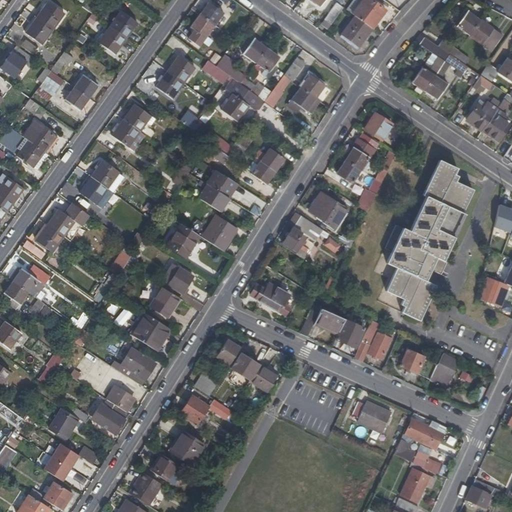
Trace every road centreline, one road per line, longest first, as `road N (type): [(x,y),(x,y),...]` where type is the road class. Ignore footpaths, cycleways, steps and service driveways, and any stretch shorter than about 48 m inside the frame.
road 1 (residential): [(0,252),(185,0)]
road 2 (residential): [(217,308),(477,430)]
road 3 (residential): [(367,78),(217,308)]
road 4 (residential): [(217,308),(86,511)]
road 5 (residential): [(367,78),(511,176)]
road 6 (residential): [(255,0),(367,78)]
